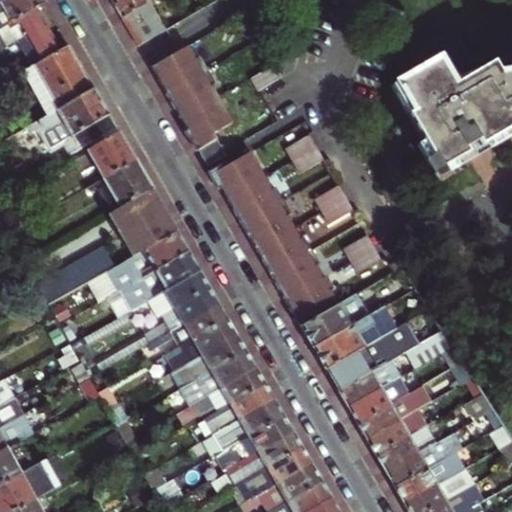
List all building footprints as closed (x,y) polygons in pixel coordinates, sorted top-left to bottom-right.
[(0,0),(0,27),(36,6),(46,1),(45,0),(0,0)] [(116,0),(119,4),(124,14),(148,0),(116,0)] [(153,0),(148,0),(124,14),(141,41),(168,25),(153,0)] [(43,18),(36,6),(0,27),(0,33),(2,37),(0,37),(0,42),(6,40),(8,44),(21,37),(36,63),(62,49),(43,18)] [(191,41),(153,62),(162,78),(171,92),(203,74),(208,70),(191,41)] [(511,58),(493,54),(490,47),(474,56),(470,48),(448,60),(438,43),(390,69),(405,97),(411,93),(444,150),(467,137),(465,133),(471,129),(478,126),(480,129),(511,111),(511,58)] [(32,65),(57,110),(96,88),(85,68),(71,44),(62,49),(36,63),(32,65)] [(22,64),(19,58),(6,65),(15,75),(22,71),(19,65),(22,64)] [(274,65),(251,78),(259,91),(283,77),(275,64),(274,65)] [(203,74),(171,92),(177,103),(185,117),(217,98),(222,96),(208,70),(203,74)] [(106,105),(96,88),(57,110),(0,141),(0,155),(12,149),(9,144),(43,126),(54,143),(66,137),(73,149),(117,124),(106,105)] [(217,98),(185,117),(193,131),(200,143),(220,132),(228,146),(245,136),(222,96),(217,98)] [(121,130),(87,150),(100,175),(135,154),(129,143),(121,130)] [(220,132),(200,143),(211,162),(230,148),(228,146),(220,132)] [(313,134),(290,148),(297,160),(320,146),(313,134)] [(320,146),(297,160),(304,173),(328,159),(320,146)] [(250,154),(217,172),(222,180),(232,198),(264,179),(269,176),(255,151),(250,154)] [(135,154),(100,175),(118,206),(153,186),(145,171),(135,154)] [(264,179),(232,198),(239,211),(246,223),(279,204),(284,201),(269,176),(264,179)] [(343,184),(319,198),(326,210),(350,197),(343,184)] [(165,207),(153,186),(118,206),(110,210),(135,254),(178,230),(165,207)] [(357,209),(350,197),(326,210),(333,223),(357,209)] [(279,204),(246,223),(253,235),(261,248),(293,229),(298,226),(284,201),(279,204)] [(293,229),(261,248),(268,261),(275,273),(308,254),(313,251),(298,226),(293,229)] [(135,254),(117,264),(109,269),(119,288),(123,286),(190,249),(185,240),(178,230),(135,254)] [(371,234),(347,247),(354,260),(374,249),(379,246),(371,234)] [(109,269),(117,264),(106,244),(39,282),(44,290),(50,302),(90,279),(103,272),(109,269)] [(386,259),(379,246),(354,260),(362,273),(386,259)] [(196,260),(190,249),(123,286),(134,305),(151,296),(201,268),(196,260)] [(308,254),(275,273),(282,284),(290,298),(322,279),(328,276),(313,251),(308,254)] [(160,313),(166,309),(211,284),(206,277),(201,268),(151,296),(160,313)] [(119,288),(109,269),(103,272),(90,279),(100,298),(108,294),(119,288)] [(322,279),(290,298),(297,310),(304,322),(341,299),(328,276),(322,279)] [(166,309),(175,326),(221,301),(216,293),(211,284),(166,309)] [(134,305),(123,286),(119,288),(108,294),(120,314),(134,305)] [(310,333),(317,344),(372,311),(359,288),(341,299),(304,322),(310,333)] [(197,336),(230,318),(226,311),(221,301),(175,326),(174,327),(178,334),(191,326),(197,336)] [(323,355),(329,365),(399,323),(387,303),(372,311),(317,344),(323,355)] [(177,369),(193,360),(239,334),(235,327),(230,318),(197,336),(168,353),(177,369)] [(335,375),(341,387),(419,340),(407,318),(399,323),(329,365),(335,375)] [(341,387),(350,403),(395,376),(451,342),(442,327),(419,340),(341,387)] [(202,376),(248,349),(244,342),(239,334),(193,360),(202,376)] [(211,392),(258,366),(254,358),(248,349),(202,376),(211,392)] [(234,399),(267,381),(262,374),(258,366),(211,392),(214,397),(228,390),(234,399)] [(355,411),(360,420),(405,393),(395,376),(350,403),(355,411)] [(0,380),(0,402),(17,394),(7,377),(0,380)] [(225,416),(229,422),(275,396),(272,390),(267,381),(234,399),(239,408),(225,416)] [(364,427),(369,435),(415,408),(432,397),(424,382),(405,393),(360,420),(364,427)] [(101,390),(110,407),(119,401),(110,385),(101,390)] [(17,394),(0,402),(0,425),(26,412),(17,394)] [(252,431),(285,413),(282,406),(275,396),(229,422),(232,428),(246,420),(252,431)] [(225,416),(239,408),(234,399),(220,407),(225,416)] [(119,401),(110,407),(118,422),(127,417),(129,416),(120,400),(119,401)] [(373,443),(378,451),(424,424),(415,408),(369,435),(373,443)] [(26,412),(0,425),(0,448),(9,443),(36,429),(26,412)] [(245,450),(248,455),(294,429),(291,422),(285,413),(252,431),(238,439),(233,441),(240,453),(245,450)] [(127,417),(118,422),(127,438),(136,433),(127,417)] [(232,428),(238,439),(252,431),(246,420),(232,428)] [(382,458),(387,466),(432,439),(424,424),(378,451),(382,458)] [(248,455),(257,471),(304,445),(300,438),(294,429),(248,455)] [(392,475),(396,483),(430,464),(423,452),(436,444),(432,439),(387,466),(392,475)] [(0,484),(25,471),(9,443),(0,448),(0,484)] [(257,471),(266,488),(313,461),(309,453),(304,445),(257,471)] [(401,491),(406,500),(452,473),(443,456),(430,464),(396,483),(401,491)] [(48,458),(43,461),(58,487),(62,484),(48,458)] [(43,461),(25,471),(0,484),(0,511),(13,511),(39,497),(58,487),(43,461)] [(277,505),(324,479),(319,471),(313,461),(266,488),(247,498),(251,506),(264,499),(270,509),(277,505)] [(410,507),(413,511),(421,511),(448,497),(442,486),(455,478),(452,473),(406,500),(410,507)] [(299,511),(332,494),(329,488),(324,479),(277,505),(270,509),(264,511),(299,511)] [(336,511),(341,509),(337,501),(332,494),(299,511),(336,511)] [(47,511),(39,497),(13,511),(47,511)] [(459,511),(470,506),(466,499),(454,506),(448,497),(421,511),(459,511)]
